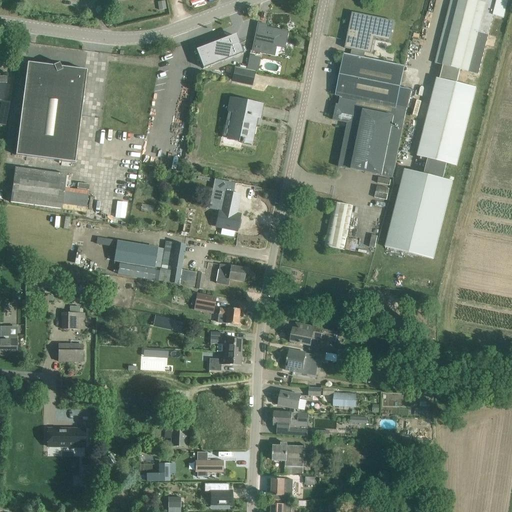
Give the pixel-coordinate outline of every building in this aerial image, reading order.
[(475,0),(451,0),(434,63),(444,65),(441,78),(438,78),(419,155),(428,157),(424,175),(404,170),(385,247),(433,259),(452,181),(443,179),(448,162),(458,165),(477,87),(457,82),(460,70),(466,71),(479,75),(489,35),(494,15),(504,18),(508,0),(475,0)] [(157,2),(159,10),(166,9),(165,1),(157,2)] [(351,56),(345,55),(336,95),(341,96),(339,105),(337,105),(333,120),(336,121),(348,123),(339,167),(392,178),(411,90),(400,88),(404,67),(381,62),(364,59),(365,53),(372,54),(375,38),(390,41),(394,21),(352,13),(345,48),(352,50),(351,56)] [(256,32),(252,53),(261,55),(264,43),(279,47),(280,41),(285,42),(284,42),(285,42),(287,33),(265,28),(264,34),(257,32),(256,32)] [(190,50),(197,70),(237,55),(229,35),(190,50)] [(259,62),(249,59),(247,69),(257,71),(259,62)] [(16,155),(75,163),(87,70),(28,63),(16,155)] [(254,72),(234,68),(232,81),(252,85),(254,72)] [(234,114),(229,140),(251,144),(255,125),(254,125),(256,118),(260,119),(263,105),(253,102),(230,98),(227,113),(234,114)] [(10,102),(3,101),(0,117),(0,123),(6,125),(10,102)] [(66,175),(15,168),(10,202),(62,209),(66,175)] [(239,195),(227,193),(223,212),(220,211),(217,226),(222,227),(221,234),(233,237),(235,230),(237,230),(240,216),(235,215),(239,195)] [(325,247),(345,251),(352,206),(333,202),(325,247)] [(182,233),(190,234),(193,219),(185,218),(182,233)] [(117,241),(114,262),(155,269),(158,247),(117,241)] [(167,242),(162,270),(160,269),(159,272),(156,271),(156,270),(121,265),(119,275),(193,287),(195,272),(188,271),(188,273),(182,273),(187,245),(167,242)] [(246,269),(220,265),(216,284),(228,286),(229,279),(244,282),(246,269)] [(205,274),(198,273),(195,289),(202,290),(205,274)] [(216,298),(196,294),(194,306),(214,309),(216,298)] [(41,304),(50,304),(50,295),(41,295),(41,304)] [(226,324),(238,325),(240,310),(227,308),(227,309),(220,308),(219,316),(226,317),(226,324)] [(73,330),(74,313),(63,312),(63,330),(73,330)] [(154,324),(162,326),(164,317),(156,315),(154,324)] [(294,329),(291,342),(310,346),(312,339),(320,341),(323,328),(311,326),(310,332),(294,329)] [(217,352),(224,353),(224,352),(241,353),(242,340),(222,339),(223,333),(211,332),(211,343),(211,344),(217,345),(217,352)] [(16,334),(1,334),(1,339),(0,338),(0,354),(2,354),(2,356),(9,356),(9,355),(16,355),(16,334)] [(58,345),(58,362),(83,362),(83,345),(58,345)] [(168,350),(152,349),(152,358),(168,359),(168,350)] [(314,356),(325,358),(327,351),(315,349),(314,356)] [(289,352),(286,370),(294,372),(295,367),(304,369),(307,353),(294,351),(294,353),(289,352)] [(240,366),(241,353),(224,352),(224,353),(224,357),(221,360),(210,359),(209,371),(221,372),(221,364),(240,366)] [(429,373),(416,371),(415,378),(428,380),(429,373)] [(420,391),(421,381),(414,380),(413,391),(420,391)] [(309,396),(321,397),(321,388),(309,388),(309,396)] [(291,408),(290,412),(298,413),(298,410),(299,410),(302,396),(281,392),(279,406),(291,408)] [(333,405),(350,406),(350,394),(334,393),(334,396),(333,396),(333,405)] [(298,413),(290,412),(274,412),(274,426),(290,427),(290,435),(307,436),(309,413),(298,413)] [(169,447),(175,447),(185,447),(186,421),(184,421),(184,414),(166,414),(165,429),(167,429),(167,430),(164,430),(163,438),(170,438),(169,447)] [(49,430),(49,448),(86,449),(86,431),(49,430)] [(282,447),(274,446),(274,452),(273,452),(273,454),(274,455),(273,461),(287,461),(287,466),(286,466),(285,470),(285,475),(303,476),(304,447),(287,446),(287,444),(282,444),(282,447)] [(207,473),(223,473),(223,462),(207,462),(207,454),(198,454),(198,462),(196,462),(196,473),(198,473),(198,478),(207,478),(207,473)] [(116,462),(110,455),(107,457),(112,465),(116,462)] [(159,464),(159,482),(169,481),(169,464),(159,464)] [(293,480),(273,479),(272,496),(292,497),(293,480)] [(223,484),(198,484),(198,492),(212,492),(213,506),(233,506),(233,491),(223,491),(223,484)] [(130,489),(131,497),(149,497),(149,489),(130,489)] [(298,492),(299,503),(304,503),(304,500),(311,499),(310,491),(298,492)] [(169,498),(168,508),(180,508),(181,498),(169,498)]
